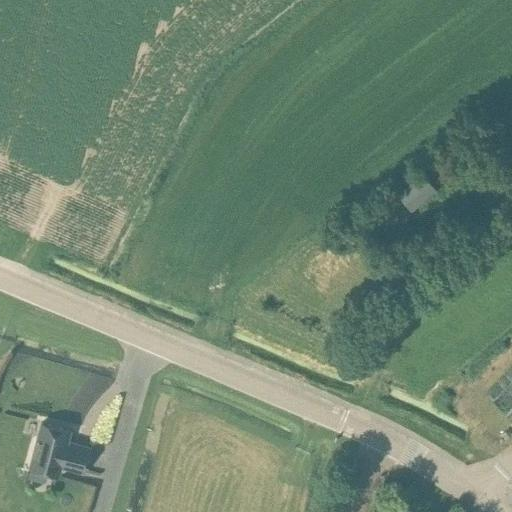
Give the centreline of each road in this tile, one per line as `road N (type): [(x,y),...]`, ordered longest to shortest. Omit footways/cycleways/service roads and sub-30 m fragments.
road 1 (unclassified): [(343,422),(0,281)]
road 2 (residential): [(490,511),(435,471),(343,422)]
